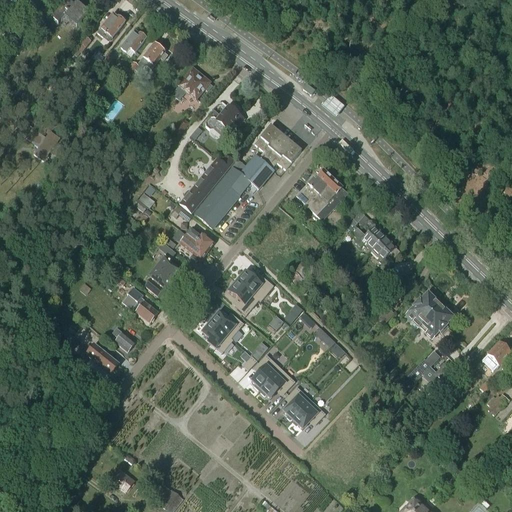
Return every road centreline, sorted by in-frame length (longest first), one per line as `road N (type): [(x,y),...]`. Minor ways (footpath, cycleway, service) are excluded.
road 1 (residential): [(334,131),(168,329)]
road 2 (primary): [(511,303),(334,131)]
road 3 (primary): [(334,131),(158,0)]
road 4 (residential): [(168,329),(40,485)]
road 5 (residential): [(297,453),(168,329)]
